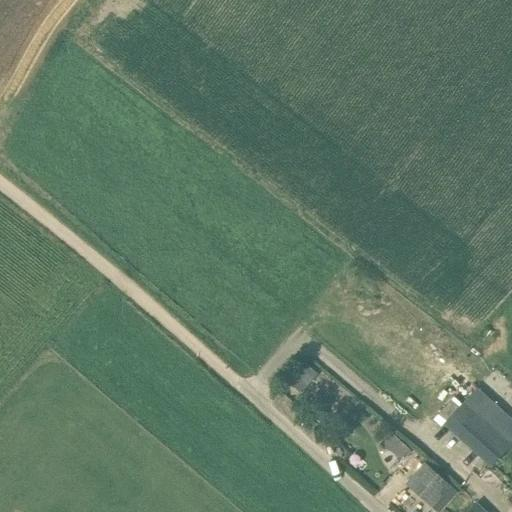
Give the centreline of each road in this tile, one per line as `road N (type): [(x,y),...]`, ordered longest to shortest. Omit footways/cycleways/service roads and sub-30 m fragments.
road 1 (track): [(240,380),(0,178)]
road 2 (unclassified): [(394,511),(240,380)]
